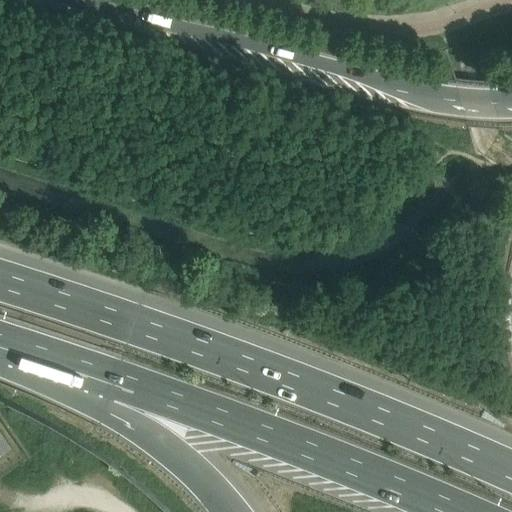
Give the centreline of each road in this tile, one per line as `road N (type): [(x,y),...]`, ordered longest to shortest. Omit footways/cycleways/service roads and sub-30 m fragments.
road 1 (motorway): [(511,474),(0,278)]
road 2 (motorway): [(511,105),(460,101),(65,0)]
road 3 (motorway): [(120,382),(450,511)]
road 4 (motorway): [(120,382),(231,511)]
road 5 (motorway): [(0,343),(120,382)]
